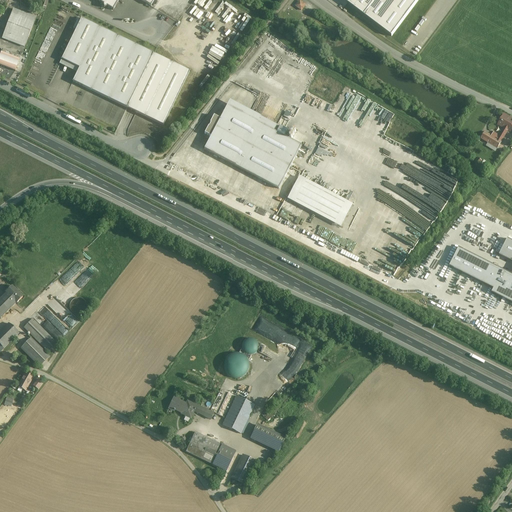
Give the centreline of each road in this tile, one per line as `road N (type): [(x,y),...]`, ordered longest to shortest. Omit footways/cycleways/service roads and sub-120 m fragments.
road 1 (motorway): [(511,376),(0,121)]
road 2 (motorway): [(116,194),(511,395)]
road 3 (residential): [(0,359),(34,369),(164,440),(224,511)]
road 4 (residential): [(320,0),(390,50),(511,112)]
road 5 (residential): [(0,83),(120,145)]
road 6 (motorway): [(0,135),(116,194)]
road 7 (motorway): [(0,211),(41,186),(116,194)]
